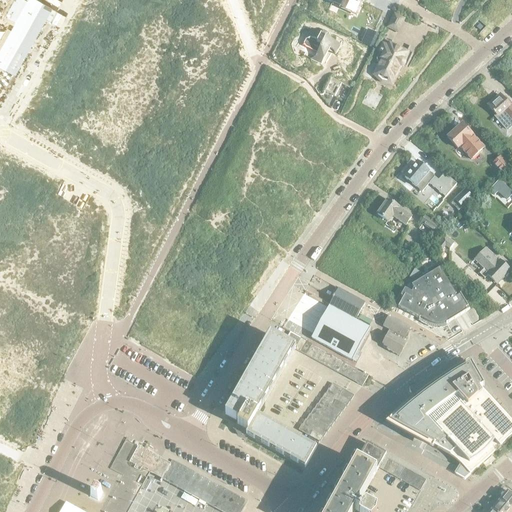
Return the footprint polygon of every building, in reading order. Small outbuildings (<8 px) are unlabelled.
[(30,0),(27,0),(0,47),(0,69),(12,76),(49,11),(30,0)] [(332,0),(332,1),(355,13),(358,6),(363,8),(357,20),(375,29),(383,13),(360,2),(360,0),(332,0)] [(321,34),(310,29),(305,39),(306,39),(304,43),(302,42),(300,43),(298,46),(299,48),(302,50),(305,49),(305,48),(317,53),(314,58),(311,59),(321,65),(329,49),(336,52),(334,54),(335,55),(340,44),(326,37),(328,33),(323,30),(321,34)] [(379,36),(369,32),(363,43),(373,48),(379,36)] [(390,46),(388,48),(383,46),(377,59),(377,61),(378,63),(380,64),(375,74),(377,76),(379,79),(382,81),(386,82),(389,81),(392,83),(400,67),(402,67),(404,65),(404,63),(403,61),(406,54),(390,46)] [(329,81),(324,92),(334,97),(340,86),(329,81)] [(511,105),(507,100),(505,101),(500,95),(488,106),(493,112),(492,112),(494,114),(495,114),(496,115),(495,117),(506,130),(510,127),(509,125),(511,123),(511,105)] [(483,149),(462,125),(456,130),(455,129),(450,134),(451,135),(448,137),(447,137),(458,149),(459,147),(471,160),(483,149)] [(510,168),(501,157),(493,164),(502,174),(510,168)] [(417,163),(404,178),(422,193),(429,184),(445,198),(457,184),(444,174),(438,181),(434,178),(417,163)] [(511,194),(511,192),(504,185),(498,191),(507,200),(511,194)] [(455,200),(451,203),(458,211),(461,207),(472,198),(465,191),(455,200)] [(398,208),(387,200),(377,215),(388,222),(392,217),(405,226),(411,218),(398,209),(398,208)] [(444,229),(439,226),(425,216),(420,223),(435,233),(440,236),(444,229)] [(441,234),(440,236),(431,247),(439,253),(445,246),(450,249),(454,244),(444,236),(444,237),(441,234)] [(497,256),(496,257),(486,248),(475,260),(484,269),(480,274),(484,278),(487,275),(495,283),(500,278),(502,280),(510,271),(500,261),(501,260),(497,256)] [(403,298),(397,307),(419,319),(420,317),(429,321),(428,322),(434,324),(440,324),(442,324),(445,322),(446,324),(469,310),(460,294),(456,296),(439,269),(411,286),(413,289),(411,293),(404,289),(400,296),(403,298)] [(356,319),(358,320),(360,318),(361,315),(359,314),(364,304),(338,289),(334,298),(333,297),(332,299),(333,299),(329,306),(355,320),(356,319)] [(312,337),(311,339),(352,362),(370,329),(329,307),(320,323),(316,329),(312,337)] [(391,331),(389,334),(388,334),(382,345),(388,348),(387,350),(399,356),(405,343),(402,341),(403,338),(404,339),(410,328),(389,316),(383,327),(391,331)] [(290,333),(287,338),(298,344),(301,338),(290,332),(290,333)] [(226,413),(226,414),(236,420),(237,419),(241,421),(238,425),(237,424),(234,429),(235,430),(246,437),(247,435),(248,435),(305,467),(305,468),(317,448),(316,448),(316,449),(257,416),(258,414),(294,350),(295,350),(295,349),(298,344),(287,338),(284,343),(270,335),(270,336),(227,414),(226,413)] [(298,344),(295,349),(301,352),(306,341),(301,338),(298,344)] [(306,341),(301,352),(306,355),(312,344),(306,341)] [(312,344),(306,355),(312,358),(318,347),(312,344)] [(318,347),(312,358),(317,361),(323,350),(318,347)] [(323,350),(317,361),(323,364),(329,353),(323,350)] [(329,353),(323,364),(328,367),(334,356),(329,353)] [(334,356),(328,367),(333,370),(339,359),(334,356)] [(384,419),(413,435),(427,443),(442,452),(450,457),(457,462),(458,462),(461,466),(458,469),(455,475),(464,480),(475,470),(511,436),(511,423),(488,398),(493,393),(471,356),(461,361),(438,375),(416,391),(400,404),(393,411),(384,418),(384,419)] [(339,359),(333,370),(339,373),(345,362),(339,359)] [(345,362),(339,373),(340,371),(363,384),(362,386),(369,375),(345,362)] [(328,389),(338,395),(339,395),(342,389),(332,383),(329,389),(328,389)] [(324,394),(335,400),(338,395),(328,389),(325,394),(324,394)] [(353,395),(342,389),(339,395),(349,401),(350,401),(353,395)] [(320,399),(331,405),(332,406),(335,400),(324,394),(321,399),(320,399)] [(338,395),(335,400),(346,406),(349,401),(339,395),(338,395)] [(316,404),(327,410),(328,411),(331,405),(320,399),(317,405),(317,404),(316,404)] [(335,400),(332,406),(342,411),(342,412),(345,406),(346,406),(335,400)] [(313,409),(323,415),(324,416),(327,410),(316,404),(313,410),(313,409)] [(331,405),(328,411),(338,416),(339,417),(342,411),(332,406),(331,405)] [(309,415),(319,421),(320,421),(323,415),(313,409),(310,415),(309,414),(309,415)] [(328,411),(327,410),(324,416),(334,421),(335,422),(338,416),(328,411)] [(305,420),(315,426),(316,426),(319,421),(309,415),(306,420),(305,420)] [(323,415),(320,421),(330,427),(331,427),(334,421),(324,416),(323,415)] [(301,425),(311,431),(312,431),(315,426),(305,420),(302,425),(301,425)] [(320,421),(319,421),(316,426),(326,432),(327,432),(330,427),(320,421)] [(298,431),(308,436),(311,431),(301,425),(298,431)] [(315,426),(312,431),(323,437),(326,432),(316,426),(315,426)] [(312,431),(311,431),(308,436),(319,442),(323,437),(312,431)] [(352,511),(353,511),(355,511),(376,511),(375,511),(376,511),(366,506),(365,506),(361,509),(356,506),(374,473),(375,473),(375,472),(377,468),(383,457),(381,456),(383,453),(368,445),(360,459),(362,460),(360,463),(356,461),(355,462),(356,462),(328,511),(352,511)] [(127,463),(129,464),(130,464),(131,462),(145,470),(152,474),(160,459),(139,448),(139,447),(137,446),(136,447),(138,447),(130,461),(129,460),(127,463)] [(380,470),(386,459),(383,457),(377,468),(380,470)] [(483,465),(486,468),(495,460),(492,457),(483,465)] [(386,459),(380,470),(386,473),(392,462),(386,459)] [(233,511),(241,511),(247,501),(171,460),(169,464),(163,474),(170,477),(170,476),(174,479),(174,480),(199,494),(200,493),(204,495),(203,496),(229,510),(230,509),(234,511),(233,511)] [(141,477),(145,470),(131,462),(130,464),(129,464),(103,511),(120,511),(121,511),(122,511),(128,501),(127,500),(129,496),(130,497),(133,491),(132,490),(133,489),(134,489),(140,479),(139,478),(140,476),(141,477)] [(391,476),(397,465),(392,462),(386,473),(391,476)] [(397,465),(391,476),(397,479),(403,468),(397,465)] [(403,468),(397,479),(402,482),(408,471),(403,468)] [(408,471),(402,482),(408,485),(414,474),(408,471)] [(414,474),(408,485),(413,488),(419,477),(414,474)] [(419,477),(413,488),(419,491),(425,480),(419,477)] [(89,496),(91,497),(98,501),(102,493),(94,488),(89,496)] [(511,495),(507,491),(499,501),(511,511),(511,495)] [(491,511),(492,511),(511,511),(499,501),(491,511)]
